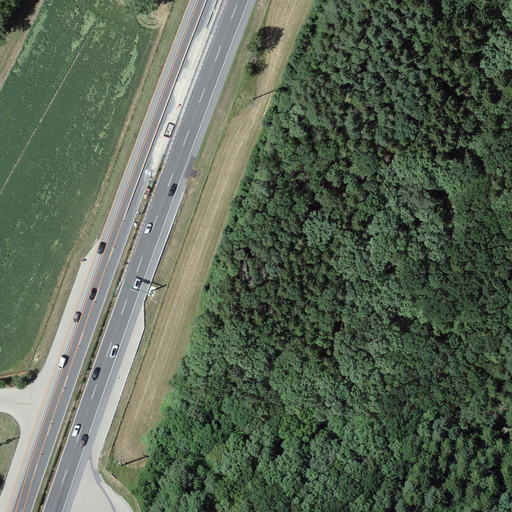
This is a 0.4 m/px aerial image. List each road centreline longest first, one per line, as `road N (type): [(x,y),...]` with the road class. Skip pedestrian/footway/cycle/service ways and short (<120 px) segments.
road 1 (motorway): [(52,511),(238,0)]
road 2 (motorway): [(206,0),(21,511)]
